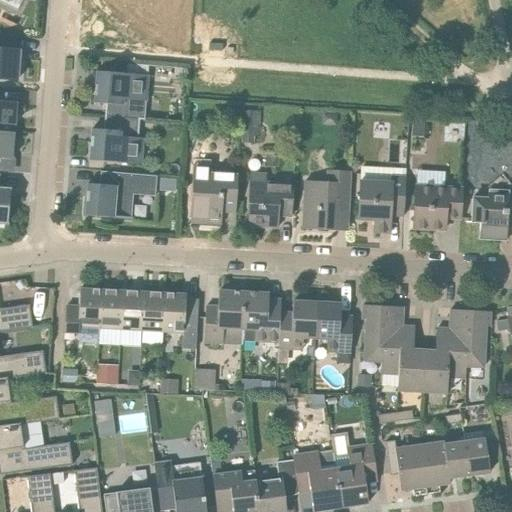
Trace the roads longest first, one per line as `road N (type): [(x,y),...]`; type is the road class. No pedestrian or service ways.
road 1 (residential): [(511,274),(42,254)]
road 2 (track): [(55,49),(484,82)]
road 3 (residential): [(42,254),(58,0)]
road 4 (track): [(511,98),(468,73),(381,0)]
